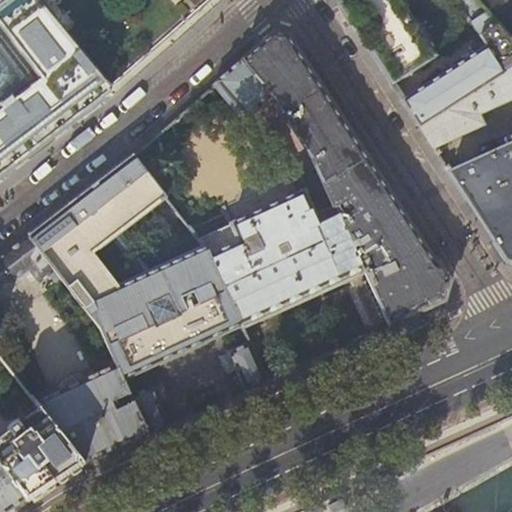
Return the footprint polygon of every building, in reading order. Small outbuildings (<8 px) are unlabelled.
[(0,0),(0,182),(6,178),(5,176),(23,162),(77,121),(78,123),(105,102),(103,100),(111,93),(35,0),(0,0)] [(337,0),(361,38),(393,86),(435,58),(402,7),(406,5),(403,0),(454,0),(485,48),(403,101),(413,118),(419,127),(511,67),(511,43),(474,0),(337,0)] [(241,60),(272,97),(275,100),(312,158),(334,205),(335,208),(348,200),(355,211),(341,221),(362,266),(370,262),(366,252),(377,245),(379,245),(387,259),(386,260),(388,265),(366,276),(389,325),(416,312),(423,309),(423,310),(444,301),(450,282),(437,263),(436,264),(396,201),(288,35),(273,33),(241,60)] [(248,119),(272,97),(241,60),(216,83),(248,119)] [(511,99),(511,67),(419,127),(433,148),(483,125),(478,115),(511,99)] [(511,145),(450,174),(479,219),(506,261),(511,262),(511,145)] [(124,380),(241,327),(241,326),(205,248),(153,272),(123,232),(141,218),(167,198),(134,155),(110,173),(59,212),(29,235),(61,278),(62,279),(101,330),(117,365),(124,380)] [(293,171),(301,191),(311,186),(302,167),(293,171)] [(205,248),(241,326),(363,270),(362,266),(341,221),(335,208),(334,205),(317,213),(305,194),(306,193),(305,191),(304,192),(303,191),(300,192),(300,193),(229,225),(225,215),(191,230),(204,244),(205,248)] [(56,284),(62,279),(61,278),(29,235),(0,257),(0,293),(1,293),(1,292),(12,284),(13,284),(15,283),(14,282),(29,271),(39,284),(49,276),(56,284)] [(267,381),(248,342),(227,352),(245,391),(267,381)] [(111,402),(130,394),(124,380),(117,365),(109,369),(110,369),(102,373),(101,372),(98,374),(98,375),(89,379),(88,378),(86,379),(86,380),(63,391),(62,390),(58,392),(59,393),(51,396),(50,396),(47,397),(47,398),(40,401),(39,400),(35,402),(41,411),(84,465),(113,451),(148,435),(134,403),(115,411),(111,402)] [(169,426),(151,388),(131,397),(134,403),(148,435),(163,429),(169,426)] [(0,440),(0,468),(26,503),(57,483),(84,465),(41,411),(19,426),(16,423),(12,426),(6,431),(8,435),(0,440)] [(0,511),(12,511),(26,503),(0,468),(0,511)]
